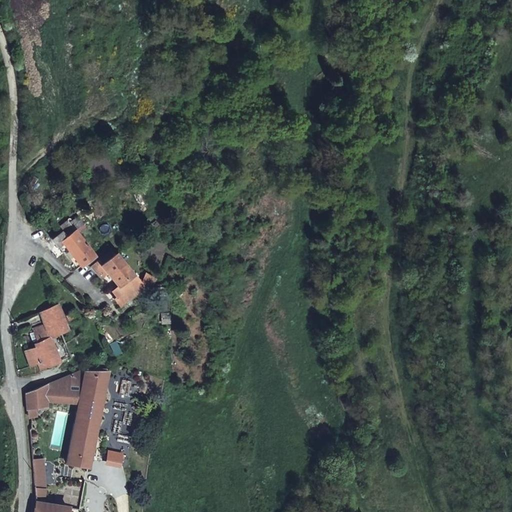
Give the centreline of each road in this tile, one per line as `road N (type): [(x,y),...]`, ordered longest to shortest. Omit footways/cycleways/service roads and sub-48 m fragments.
road 1 (track): [(444,0),(424,52),(395,298),(441,511)]
road 2 (unclassified): [(20,490),(21,444),(5,360),(12,181)]
road 3 (track): [(12,181),(13,95),(0,35)]
